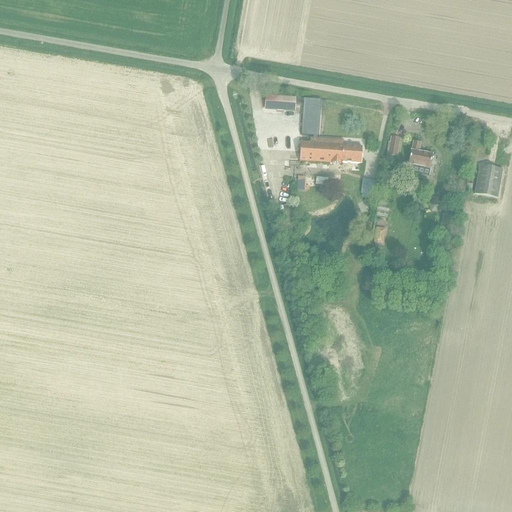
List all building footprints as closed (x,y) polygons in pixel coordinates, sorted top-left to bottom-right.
[(266,95),(265,109),(294,111),(295,106),(303,106),(301,136),(313,136),(313,138),(316,139),(316,137),(318,137),(321,100),(303,99),(303,102),(295,101),(295,98),(266,95)] [(400,139),(391,137),(387,155),(396,157),(400,139)] [(310,143),(300,143),(299,162),(340,165),(340,164),(341,164),(341,163),(361,164),(362,148),(342,146),(342,140),(310,138),(310,143)] [(411,151),(408,165),(430,168),(432,155),(418,152),(420,143),(413,142),(411,151)] [(479,166),(474,194),(497,198),(502,170),(479,166)] [(298,178),(296,191),(304,191),(305,179),(298,178)] [(443,210),(440,223),(449,225),(452,212),(443,210)]
